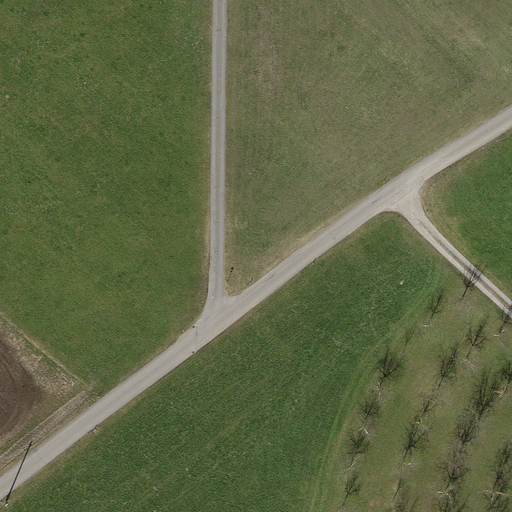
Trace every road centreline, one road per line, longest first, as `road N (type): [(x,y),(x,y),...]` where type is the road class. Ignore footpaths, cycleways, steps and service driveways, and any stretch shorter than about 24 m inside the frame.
road 1 (unclassified): [(219,323),(394,189),(511,116)]
road 2 (unclassified): [(219,323),(219,0)]
road 3 (unclassified): [(0,490),(219,323)]
road 4 (track): [(511,309),(394,189)]
